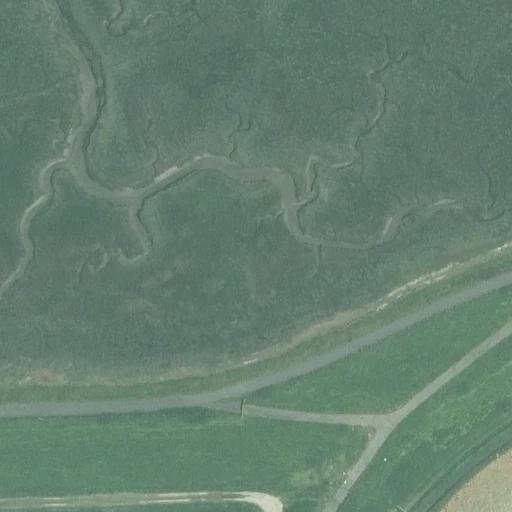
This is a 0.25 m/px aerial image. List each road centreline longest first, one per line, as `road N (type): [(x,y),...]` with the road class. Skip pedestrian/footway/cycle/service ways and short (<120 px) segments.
road 1 (track): [(511,330),(388,424),(328,511)]
road 2 (track): [(388,424),(193,402)]
